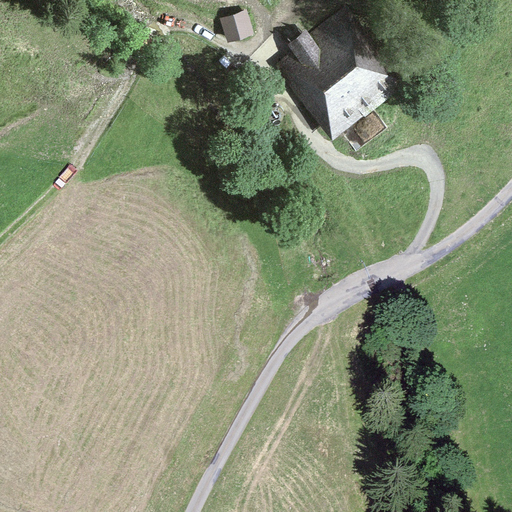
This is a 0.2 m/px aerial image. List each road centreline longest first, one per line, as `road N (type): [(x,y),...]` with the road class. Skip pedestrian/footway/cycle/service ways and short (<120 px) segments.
road 1 (track): [(0,242),(61,181),(152,37),(174,23),(201,29),(249,59),(336,161),(426,162),(436,194),(407,269)]
road 2 (unclassified): [(195,511),(297,331),(344,291),(439,251),(511,188)]
